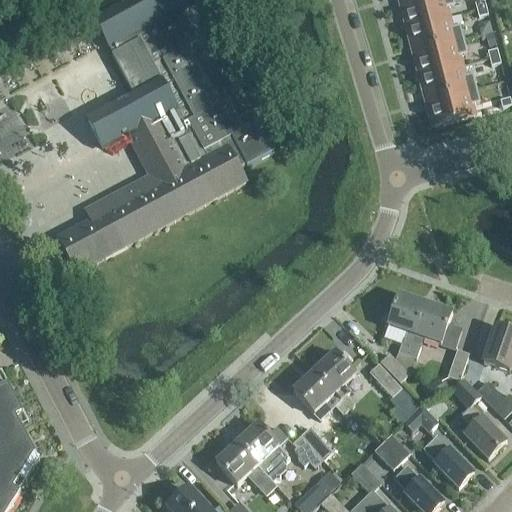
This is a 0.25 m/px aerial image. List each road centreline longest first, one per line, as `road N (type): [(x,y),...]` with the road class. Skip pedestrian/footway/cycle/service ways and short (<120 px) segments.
road 1 (residential): [(122,480),(351,276),(379,239),(389,178)]
road 2 (residential): [(122,480),(86,446),(0,282)]
road 3 (residential): [(389,178),(336,0)]
road 4 (residential): [(389,178),(511,147)]
